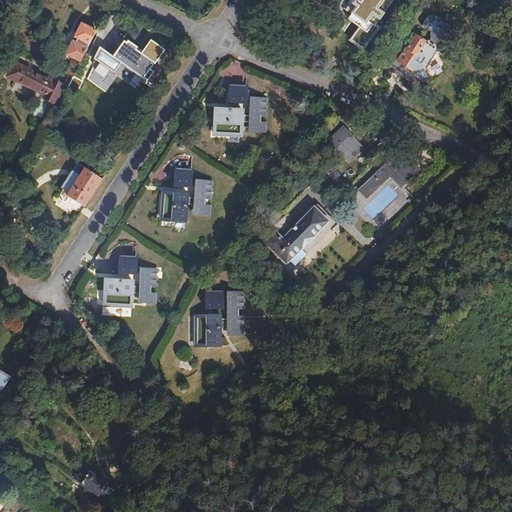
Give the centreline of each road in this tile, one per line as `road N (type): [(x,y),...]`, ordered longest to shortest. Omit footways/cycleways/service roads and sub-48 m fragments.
road 1 (residential): [(479,158),(150,477)]
road 2 (residential): [(49,295),(212,38)]
road 3 (residential): [(212,38),(479,158)]
road 4 (residential): [(49,295),(96,344),(143,413),(150,477)]
